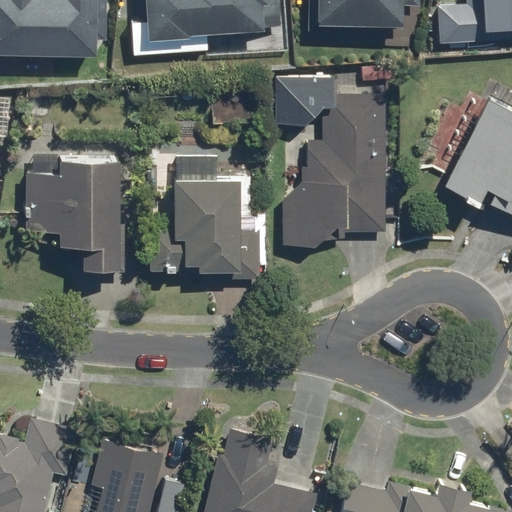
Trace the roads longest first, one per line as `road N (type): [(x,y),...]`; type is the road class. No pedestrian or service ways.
road 1 (residential): [(274,352),(440,282),(481,299),(500,338),(488,377),(439,401),(389,380)]
road 2 (residential): [(0,334),(274,352)]
